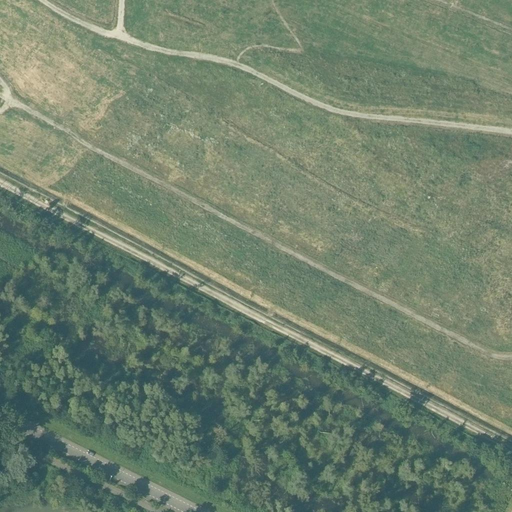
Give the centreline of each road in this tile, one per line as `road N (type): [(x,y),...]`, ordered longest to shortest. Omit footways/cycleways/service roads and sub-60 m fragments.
road 1 (track): [(0,99),(483,352),(511,356)]
road 2 (track): [(511,130),(344,112),(235,63),(120,37),(43,0)]
road 3 (tertiary): [(190,511),(0,418)]
